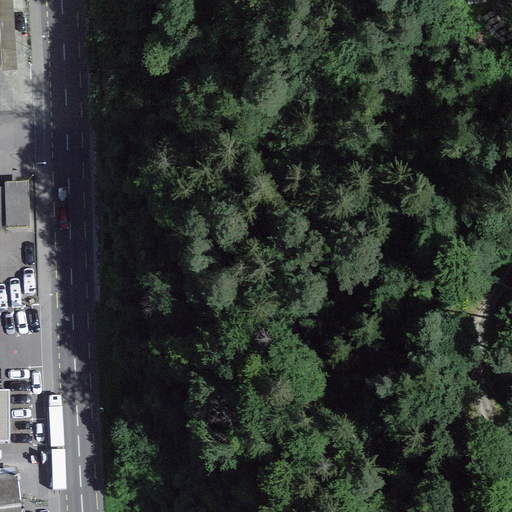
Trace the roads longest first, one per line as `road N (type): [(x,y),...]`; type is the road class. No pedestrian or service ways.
road 1 (primary): [(61,0),(85,511)]
road 2 (track): [(511,278),(479,339),(482,378),(511,444)]
